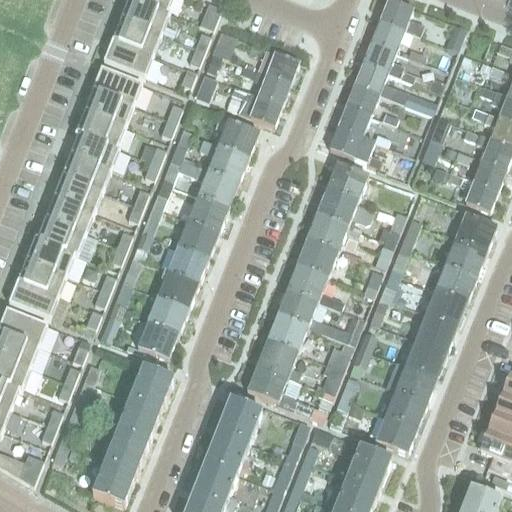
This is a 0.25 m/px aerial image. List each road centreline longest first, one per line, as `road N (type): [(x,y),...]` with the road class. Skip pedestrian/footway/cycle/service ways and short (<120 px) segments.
road 1 (residential): [(336,29),(295,148),(271,175),(199,354),(197,386),(145,511)]
road 2 (residential): [(427,511),(429,458),(511,246)]
road 3 (residential): [(0,186),(73,0)]
